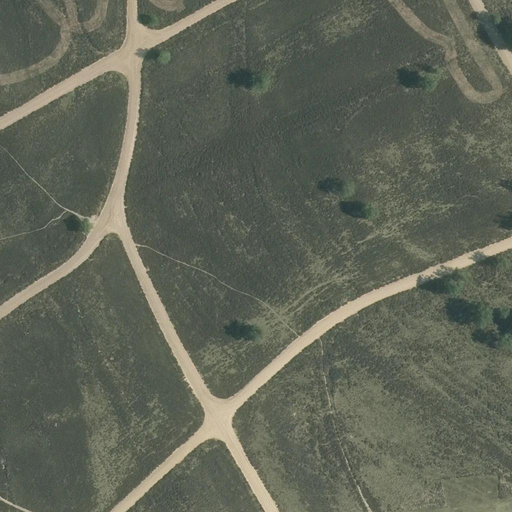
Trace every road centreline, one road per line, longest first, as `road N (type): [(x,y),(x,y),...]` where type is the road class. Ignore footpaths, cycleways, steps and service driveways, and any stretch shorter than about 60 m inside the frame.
road 1 (track): [(121,511),(216,420),(154,313),(113,206),(67,265),(0,312)]
road 2 (track): [(511,241),(363,300),(216,420),(272,511)]
road 3 (track): [(0,125),(133,49),(113,206)]
road 4 (track): [(224,0),(133,49),(132,0)]
